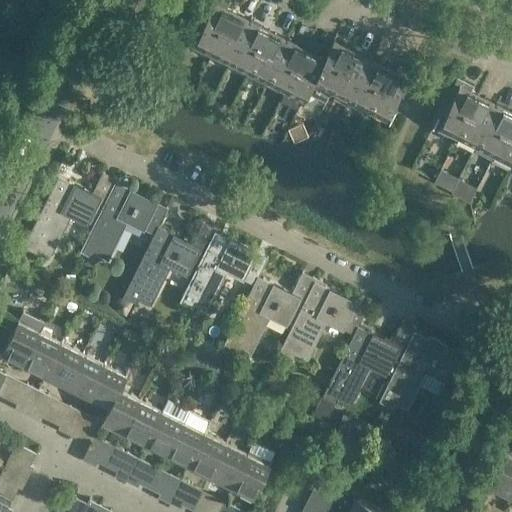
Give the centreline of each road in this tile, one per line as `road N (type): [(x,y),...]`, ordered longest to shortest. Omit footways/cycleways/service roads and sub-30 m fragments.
road 1 (residential): [(475,341),(41,122)]
road 2 (residential): [(276,0),(313,16),(343,8),(414,41),(433,0)]
road 3 (residential): [(104,0),(41,122)]
